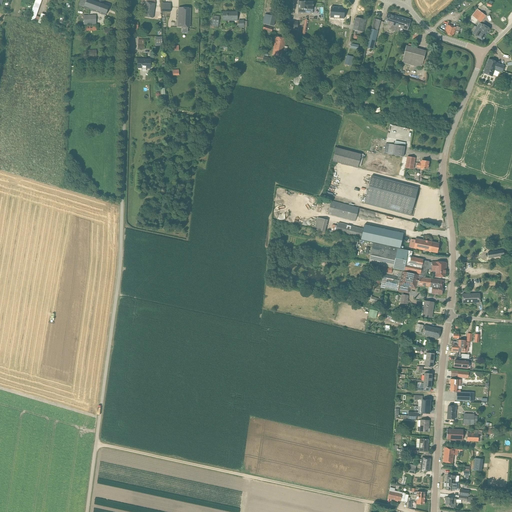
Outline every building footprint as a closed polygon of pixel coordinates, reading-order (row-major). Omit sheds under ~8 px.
[(81,0),(79,6),(106,15),(109,6),(102,3),(103,0),(98,0),(98,2),(93,0),(81,0)] [(146,0),(146,2),(144,17),(153,18),(155,4),(156,0),(155,0),(146,0)] [(301,2),(298,2),(297,12),(303,12),(304,9),(308,9),(307,13),(313,13),(313,2),(301,2)] [(171,3),(162,3),(161,13),(164,13),(165,12),(170,12),(171,3)] [(344,16),(345,8),(331,7),(331,15),(344,16)] [(189,27),(190,8),(179,8),(177,27),(189,27)] [(485,16),(478,10),(473,16),(480,22),(485,16)] [(237,20),(237,12),(226,12),(223,12),(223,21),(237,20)] [(276,16),(265,14),(263,25),(274,27),(276,17),(276,16)] [(391,29),(396,31),(400,18),(387,14),(384,24),(392,26),(391,29)] [(83,15),(84,25),(96,24),(96,15),(83,15)] [(363,33),(366,20),(356,18),(353,30),(363,33)] [(400,18),(396,31),(398,32),(399,28),(408,31),(411,21),(400,18)] [(381,20),(374,19),(371,29),(370,29),(366,47),(373,49),(378,31),(381,20)] [(289,29),(291,29),(291,30),(291,31),(292,35),(297,35),(297,31),(297,29),(298,29),(298,22),(289,22),(289,29)] [(479,29),(487,34),(490,29),(482,24),(482,25),(480,23),(477,27),(479,29)] [(456,28),(448,25),(445,34),(446,35),(453,37),(456,28)] [(487,34),(479,29),(475,36),(480,39),(479,40),(481,41),(482,40),(483,41),(487,34)] [(285,39),(276,37),(272,56),(281,57),(285,39)] [(426,51),(406,46),(402,63),(422,68),(426,51)] [(256,59),(262,61),(268,62),(269,61),(269,59),(264,57),(264,55),(258,53),(256,59)] [(347,55),(345,64),(353,66),(355,57),(347,55)] [(497,63),(489,59),(483,73),(492,77),(495,70),(502,73),(504,66),(497,63)] [(150,69),(151,60),(138,60),(138,68),(150,69)] [(299,85),(301,77),(295,75),(293,84),(299,85)] [(394,145),(386,143),(384,154),(403,157),(406,143),(395,141),(394,145)] [(336,147),(332,162),(357,168),(361,154),(336,147)] [(407,156),(405,168),(413,170),(415,158),(407,156)] [(428,169),(429,162),(422,160),(421,164),(417,163),(417,167),(421,167),(421,169),(425,169),(428,169)] [(418,188),(371,176),(364,203),(411,216),(418,188)] [(356,221),(356,218),(359,210),(359,208),(331,201),(328,214),(356,221)] [(325,232),(328,220),(318,218),(315,230),(325,232)] [(363,229),(339,223),(336,232),(328,230),(327,233),(336,235),(337,233),(361,239),(363,229)] [(364,225),(361,240),(400,248),(403,234),(364,225)] [(437,253),(439,244),(416,239),(409,238),(407,247),(414,248),(437,253)] [(369,263),(402,271),(402,270),(426,276),(427,270),(432,270),(432,271),(436,271),(436,277),(445,277),(445,262),(436,262),(432,262),(429,262),(429,261),(423,260),(411,257),(412,252),(373,243),(372,248),(369,263)] [(498,251),(487,253),(488,254),(486,255),(486,257),(488,257),(488,259),(499,257),(499,258),(500,258),(500,257),(504,256),(504,257),(505,256),(504,256),(505,255),(506,255),(506,254),(505,253),(506,252),(505,252),(503,250),(504,250),(503,249),(503,250),(500,251),(500,250),(498,250),(498,251)] [(402,270),(402,271),(399,281),(383,277),(381,285),(371,284),(371,286),(369,286),(368,290),(379,293),(380,288),(385,289),(385,288),(399,291),(408,293),(410,288),(416,290),(416,287),(419,287),(419,285),(432,287),(432,294),(442,295),(443,286),(441,286),(442,282),(431,281),(431,279),(425,278),(425,277),(426,277),(426,276),(402,270)] [(400,303),(407,304),(408,295),(401,294),(400,303)] [(480,303),(480,294),(462,294),(463,303),(480,303)] [(432,311),(433,303),(425,301),(423,317),(431,317),(431,311),(432,311)] [(370,309),(368,316),(376,318),(378,311),(370,309)] [(422,333),(423,326),(417,324),(415,332),(422,333)] [(439,339),(441,329),(424,326),(422,335),(439,339)] [(459,344),(458,352),(464,353),(464,352),(467,352),(468,348),(469,348),(469,343),(465,342),(466,341),(460,341),(460,344),(459,344)] [(461,361),(455,360),(454,367),(468,369),(468,362),(472,363),(472,359),(461,358),(461,361)] [(470,392),(461,392),(457,392),(456,401),(470,402),(470,392)] [(422,406),(430,407),(430,400),(422,400),(423,396),(415,395),(414,400),(418,400),(418,406),(422,407),(422,406)] [(457,407),(448,406),(447,419),(454,420),(455,411),(457,411),(457,407)] [(464,413),(463,425),(474,426),(474,425),(474,416),(474,414),(464,413)] [(429,421),(421,420),(421,427),(418,427),(418,431),(421,431),(421,432),(428,432),(428,428),(427,428),(427,425),(429,426),(429,421)] [(482,427),(478,427),(478,432),(468,431),(468,441),(482,442),(482,427)] [(463,430),(447,429),(446,439),(463,440),(463,430)] [(427,451),(428,440),(417,439),(417,444),(419,444),(419,451),(427,451)] [(458,449),(445,448),(443,462),(452,463),(453,454),(457,455),(458,449)] [(431,459),(421,458),(421,470),(429,471),(431,459)] [(473,470),(481,471),(483,459),(475,458),(473,470)] [(447,483),(457,484),(458,484),(459,479),(459,476),(455,476),(447,475),(447,483)] [(415,492),(415,488),(410,488),(410,491),(412,491),(412,494),(410,494),(410,497),(425,498),(425,492),(415,492)] [(402,493),(389,490),(388,498),(400,501),(401,498),(404,499),(406,493),(402,493)] [(452,498),(446,498),(446,505),(451,506),(451,508),(456,508),(456,502),(461,502),(461,500),(473,501),(473,498),(459,496),(458,500),(456,500),(456,499),(452,499),(452,498)]
